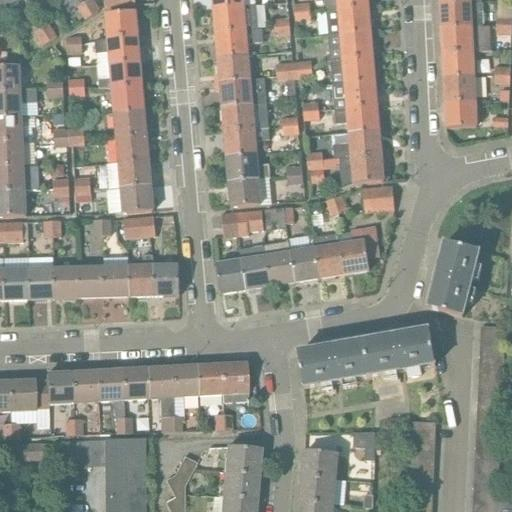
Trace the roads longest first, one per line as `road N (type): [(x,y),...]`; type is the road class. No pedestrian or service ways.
road 1 (residential): [(208,340),(176,0)]
road 2 (residential): [(271,332),(367,317),(390,304),(430,190)]
road 3 (residential): [(0,345),(208,340)]
road 4 (residential): [(430,190),(420,0)]
road 5 (residential): [(278,511),(284,435),(271,332)]
